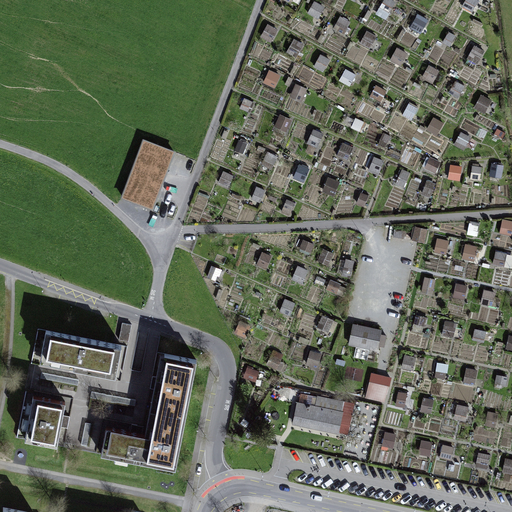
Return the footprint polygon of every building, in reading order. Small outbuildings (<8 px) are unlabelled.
[(307,13),(318,19),(325,6),(314,0),(307,13)] [(381,0),(377,15),(389,19),(394,0),(381,0)] [(465,0),(462,6),(472,12),(479,0),(465,0)] [(409,26),(421,33),(429,19),(418,13),(409,26)] [(334,29),(346,33),(350,19),(339,15),(334,29)] [(267,23),(261,36),(271,42),(278,29),(267,23)] [(371,48),(378,35),(367,29),(360,42),(371,48)] [(298,55),(303,42),(293,39),(288,52),(298,55)] [(397,46),(390,59),(402,66),(410,53),(397,46)] [(472,46),(466,64),(476,67),(482,49),(472,46)] [(314,67),(325,72),(331,58),(320,53),(314,67)] [(429,63),(422,78),(433,83),(440,68),(429,63)] [(269,68),(263,83),(275,88),(282,74),(269,68)] [(345,68),(339,80),(351,86),(357,74),(345,68)] [(295,83),(290,96),(303,101),(308,88),(295,83)] [(376,84),(370,95),(382,101),(388,90),(376,84)] [(402,114),(413,119),(419,107),(409,102),(402,114)] [(281,113),(274,127),(287,132),(293,118),(281,113)] [(437,135),(444,122),(433,116),(426,129),(437,135)] [(351,127),(362,131),(365,121),(355,118),(351,127)] [(313,128),(307,143),(318,147),(323,132),(313,128)] [(454,146),(465,150),(470,134),(460,131),(454,146)] [(142,138),(121,190),(153,203),(174,152),(142,138)] [(239,139),(236,150),(244,153),(247,142),(239,139)] [(341,143),(337,156),(349,160),(353,146),(341,143)] [(374,156),(368,171),(379,175),(384,160),(374,156)] [(436,174),(441,161),(429,156),(423,168),(436,174)] [(491,177),(503,177),(503,163),(491,163),(491,177)] [(294,179),(306,181),(309,166),(297,164),(294,179)] [(450,164),(447,178),(460,181),(463,166),(450,164)] [(472,165),(471,179),(481,179),(482,166),(472,165)] [(322,191),(335,196),(341,181),(328,176),(322,191)] [(426,180),(422,195),(432,197),(435,182),(426,180)] [(364,206),(369,194),(361,191),(356,203),(364,206)] [(511,235),(511,229),(511,220),(502,219),(500,234),(511,235)] [(470,223),(468,234),(478,235),(479,225),(470,223)] [(415,225),(412,240),(425,243),(428,228),(415,225)] [(303,238),(300,249),(311,253),(315,243),(303,238)] [(436,238),(435,253),(448,253),(449,239),(436,238)] [(461,257),(474,261),(478,246),(465,243),(461,257)] [(317,260),(328,266),(335,253),(324,247),(317,260)] [(267,268),(273,255),(262,250),(257,263),(267,268)] [(493,264),(511,269),(511,267),(511,254),(496,250),(493,264)] [(340,274),(352,275),(354,258),(342,257),(340,274)] [(297,264),(291,279),(303,284),(309,269),(297,264)] [(423,277),(422,292),(433,293),(435,278),(423,277)] [(331,279),(326,288),(340,295),(344,285),(331,279)] [(465,298),(468,285),(456,283),(453,296),(465,298)] [(493,305),(494,291),(484,289),(482,304),(493,305)] [(290,315),(295,302),(285,298),(280,311),(290,315)] [(321,317),(321,330),(333,329),(333,317),(321,317)] [(445,320),(442,334),(454,337),(457,323),(445,320)] [(133,325),(122,323),(119,340),(129,342),(133,325)] [(384,332),(355,326),(350,346),(379,353),(384,332)] [(473,338),(483,341),(486,331),(475,328),(473,338)] [(126,355),(49,339),(43,368),(79,375),(120,384),(126,355)] [(310,351),(307,363),(318,366),(321,353),(310,351)] [(404,353),(402,368),(413,370),(415,355),(404,353)] [(435,376),(446,377),(448,363),(437,362),(435,376)] [(156,442),(185,447),(199,370),(170,365),(156,442)] [(464,381),(475,383),(477,369),(467,367),(464,381)] [(389,389),(371,384),(367,399),(385,404),(389,389)] [(406,406),(407,392),(398,391),(397,405),(406,406)] [(317,408),(297,404),(293,426),(340,434),(345,403),(319,398),(317,408)] [(68,410),(36,404),(28,445),(61,451),(66,422),(68,410)] [(456,404),(455,419),(467,420),(468,405),(456,404)] [(386,431),(382,445),(393,447),(396,433),(386,431)] [(104,462),(180,476),(185,447),(156,442),(135,438),(109,433),(104,462)] [(422,439),(419,453),(430,456),(433,442),(422,439)] [(451,456),(454,447),(443,444),(441,453),(451,456)] [(511,458),(507,457),(503,470),(511,472),(511,458)]
